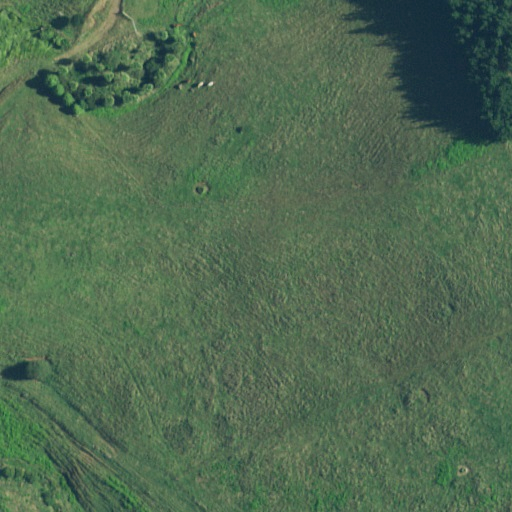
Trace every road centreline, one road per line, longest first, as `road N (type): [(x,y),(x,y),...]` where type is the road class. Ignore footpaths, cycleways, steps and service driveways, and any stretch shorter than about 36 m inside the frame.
road 1 (track): [(221,511),(67,392),(0,386)]
road 2 (track): [(0,117),(74,63),(95,0)]
